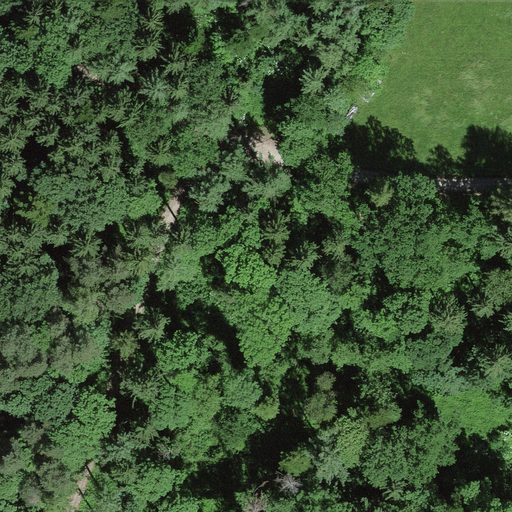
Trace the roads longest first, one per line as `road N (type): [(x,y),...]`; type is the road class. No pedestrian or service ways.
road 1 (track): [(211,132),(161,236),(71,511)]
road 2 (track): [(211,132),(317,168),(422,186),(511,181)]
road 3 (track): [(0,32),(120,78),(211,132)]
